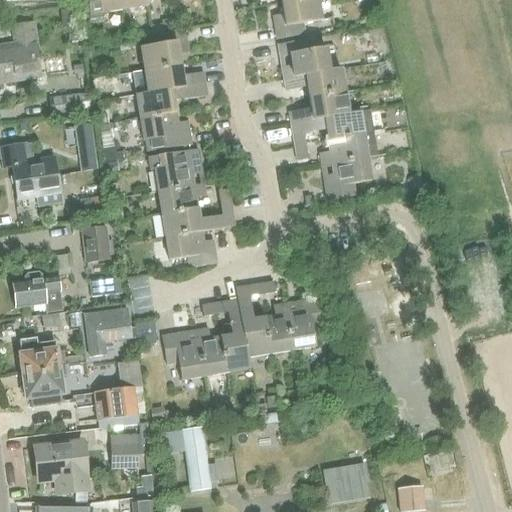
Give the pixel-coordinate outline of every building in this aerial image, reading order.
[(123,11),(120,0),(85,0),(89,20),(100,18),(99,15),(123,11)] [(120,0),(123,11),(146,8),(144,0),(120,0)] [(317,0),(315,0),(282,4),(284,15),(273,17),(277,40),(304,36),(302,25),(321,22),(317,0)] [(59,11),(61,35),(74,34),(72,10),(59,11)] [(0,80),(1,80),(2,84),(40,78),(36,48),(38,47),(34,24),(13,27),(16,50),(0,52),(0,80)] [(138,50),(142,72),(179,66),(178,57),(188,55),(184,31),(156,35),(158,47),(138,50)] [(283,68),(285,80),(329,73),(329,72),(330,72),(326,49),(308,52),(307,42),(280,46),(281,58),(291,56),(292,67),(283,68)] [(82,66),(72,67),(74,76),(83,74),(82,66)] [(142,72),(145,94),(204,85),(203,75),(181,78),(179,66),(142,72)] [(307,88),(309,99),(345,94),(341,70),(330,72),(329,72),(329,73),(285,80),(286,91),(307,88)] [(134,96),(138,120),(174,114),(172,103),(206,98),(204,85),(145,94),(134,96)] [(79,94),(47,98),(49,115),(81,111),(90,110),(88,93),(79,94)] [(290,113),(291,126),(348,117),(348,115),(345,94),(309,99),(310,110),(290,113)] [(291,126),(289,126),(291,137),(302,135),(326,132),(328,143),(372,136),(370,126),(368,112),(367,113),(360,113),(356,114),(348,115),(348,117),(291,126)] [(90,114),(82,115),(82,123),(91,122),(90,114)] [(106,114),(97,115),(99,127),(108,126),(106,114)] [(141,142),(143,142),(145,153),(160,151),(189,146),(185,124),(176,125),(174,114),(138,120),(141,142)] [(99,127),(97,127),(103,163),(123,160),(121,152),(114,154),(111,140),(108,126),(99,127)] [(73,131),(79,169),(96,166),(90,128),(73,131)] [(320,156),(318,156),(319,167),(331,166),(367,160),(366,157),(375,156),(374,148),(372,136),(328,143),(329,154),(320,156)] [(16,201),(39,197),(41,208),(61,204),(59,189),(58,189),(53,160),(25,164),(22,145),(0,148),(0,151),(3,169),(10,168),(16,201)] [(304,147),(293,148),(295,162),(306,160),(304,147)] [(195,151),(146,159),(148,173),(152,172),(155,192),(191,187),(189,178),(199,176),(195,151)] [(370,183),(368,171),(367,160),(331,166),(332,176),(323,178),(326,202),(354,198),(352,186),(370,183)] [(117,163),(105,164),(106,174),(118,172),(117,163)] [(155,192),(159,215),(195,210),(193,200),(203,198),(201,185),(191,187),(155,192)] [(219,206),(229,204),(228,201),(227,190),(217,192),(219,206)] [(79,201),(81,219),(105,215),(103,197),(79,201)] [(119,199),(109,201),(109,202),(110,210),(112,209),(121,208),(119,199)] [(77,207),(67,209),(69,221),(79,220),(77,207)] [(195,210),(159,215),(163,238),(199,233),(197,221),(195,210)] [(105,228),(81,231),(84,264),(108,261),(108,256),(112,256),(111,242),(106,242),(105,228)] [(199,233),(163,238),(166,261),(185,258),(187,268),(214,264),(210,241),(200,242),(199,233)] [(24,283),(11,284),(14,310),(44,306),(45,308),(46,314),(61,312),(61,306),(59,293),(57,277),(41,279),(40,275),(37,273),(26,274),(23,278),(24,283)] [(112,280),(88,283),(90,298),(114,295),(112,280)] [(272,283),(262,285),(258,285),(260,296),(274,294),(272,283)] [(249,300),(239,302),(248,359),(270,355),(264,319),(252,321),(249,300)] [(287,315),(292,352),(315,348),(312,329),(323,327),(319,301),(295,305),(297,314),(287,315)] [(220,339),(226,375),(250,371),(248,359),(239,302),(236,302),(226,304),(231,338),(220,339)] [(211,306),(201,308),(202,318),(213,317),(211,306)] [(264,319),(270,355),(292,352),(287,315),(285,306),(272,308),(274,317),(264,319)] [(103,342),(130,339),(127,311),(83,316),(87,357),(104,355),(103,342)] [(40,317),(42,329),(59,327),(57,314),(40,317)] [(207,328),(195,330),(196,333),(197,343),(203,379),(226,375),(220,339),(210,341),(208,331),(207,328)] [(196,333),(195,330),(183,332),(183,335),(161,339),(165,365),(177,363),(180,383),(203,379),(197,343),(196,333)] [(22,372),(22,378),(57,373),(56,367),(63,366),(61,353),(54,354),(53,342),(36,345),(35,338),(17,341),(20,359),(18,362),(19,369),(22,372)] [(119,391),(92,394),(96,421),(136,416),(144,415),(143,413),(141,388),(135,365),(135,361),(115,363),(119,391)] [(57,373),(22,378),(23,384),(21,387),(22,394),(25,396),(25,399),(28,399),(29,409),(60,405),(58,394),(60,394),(57,373)] [(274,398),(266,399),(267,410),(276,409),(274,398)] [(162,410),(150,412),(152,423),(164,421),(162,410)] [(279,413),(261,416),(262,426),(281,424),(281,422),(279,413)] [(185,452),(190,490),(206,488),(201,450),(203,450),(200,428),(161,434),(164,455),(185,452)] [(109,436),(110,470),(137,469),(136,435),(109,436)] [(30,445),(34,485),(52,483),(54,496),(74,494),(86,493),(88,493),(82,439),(30,445)] [(363,466),(321,473),(327,507),(369,500),(363,466)] [(136,498),(152,496),(151,488),(150,477),(140,478),(141,489),(135,490),(136,498)] [(161,484),(152,484),(153,496),(162,496),(161,484)] [(396,490),(398,511),(419,511),(417,488),(396,490)] [(86,493),(74,494),(74,510),(86,510),(86,493)] [(151,511),(151,501),(131,503),(132,511),(151,511)]
